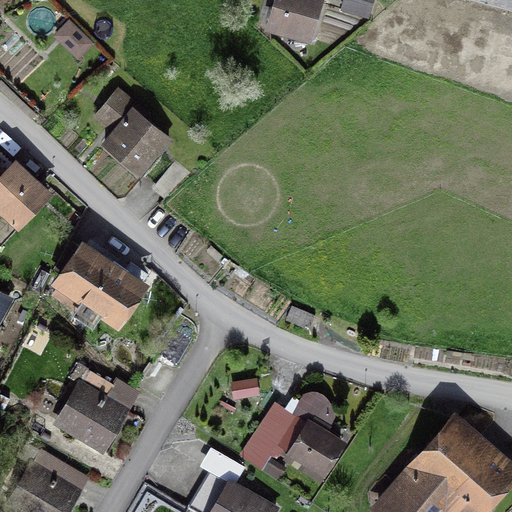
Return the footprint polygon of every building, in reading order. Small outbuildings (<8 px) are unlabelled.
[(318,0),(285,0),(276,25),(305,34),(318,0)] [(177,137),(116,87),(94,114),(115,131),(104,144),(145,176),(177,137)] [(176,162),(156,184),(168,195),(188,172),(176,162)] [(0,189),(0,209),(3,212),(19,226),(52,189),(23,163),(0,189)] [(156,292),(94,250),(66,292),(128,333),(156,292)] [(318,318),(293,306),(286,321),(311,333),(318,318)] [(135,421),(87,391),(64,427),(112,457),(135,421)] [(346,446),(306,422),(288,452),(329,476),(346,446)] [(484,511),(511,481),(448,427),(375,511),(484,511)] [(79,511),(89,496),(35,464),(7,511),(9,511),(79,511)] [(272,511),(231,487),(215,511),(272,511)]
